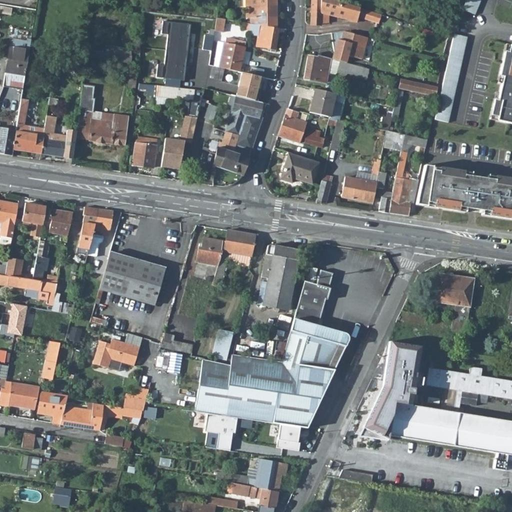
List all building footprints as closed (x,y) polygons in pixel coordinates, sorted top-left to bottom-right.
[(245,0),(246,17),(250,18),(250,24),(276,28),(275,0),(245,0)] [(378,23),(380,14),(336,0),(311,0),(311,25),(320,26),(320,24),(321,13),(329,15),(357,22),(358,16),(378,23)] [(465,0),(462,9),(475,14),(480,0),(465,0)] [(329,15),(321,13),(320,24),(329,22),(329,15)] [(224,19),(216,18),(216,19),(214,31),(222,32),(224,19)] [(186,79),(191,23),(163,20),(162,33),(170,34),(167,65),(159,64),(157,76),(186,79)] [(276,28),(250,24),(248,30),(249,35),(257,36),(256,46),(275,49),(278,29),(276,28)] [(343,31),(331,33),(334,51),(348,55),(361,59),(367,37),(343,31)] [(467,37),(454,34),(434,119),(447,122),(467,37)] [(212,50),(214,39),(206,37),(204,48),(212,50)] [(31,39),(27,38),(27,40),(15,39),(14,38),(12,39),(11,40),(10,42),(5,72),(25,75),(27,63),(28,54),(30,45),(31,39)] [(245,42),(225,38),(224,43),(217,42),(214,66),(233,70),(238,72),(245,42)] [(511,45),(510,45),(508,52),(505,51),(499,76),(503,76),(502,84),(499,93),(498,100),(494,99),(490,115),(497,116),(496,120),(511,123),(511,45)] [(132,49),(109,46),(108,52),(87,49),(86,57),(92,58),(131,63),(132,56),(131,56),(132,49)] [(331,59),(345,63),(348,55),(334,51),(331,59)] [(36,55),(28,54),(27,63),(34,64),(36,55)] [(331,59),(318,55),(317,57),(308,56),(304,78),(326,82),(328,73),(335,74),(337,73),(346,75),(347,73),(361,77),(363,68),(345,63),(331,59)] [(149,59),(141,58),(140,72),(147,73),(149,59)] [(250,67),(249,74),(262,77),(263,70),(250,67)] [(366,78),(369,69),(363,68),(361,77),(366,78)] [(238,72),(233,70),(232,79),(234,79),(231,89),(220,86),(218,88),(217,91),(230,94),(235,96),(259,102),(265,78),(262,77),(249,74),(238,72)] [(25,75),(5,72),(3,85),(2,86),(22,89),(25,75)] [(137,74),(129,73),(128,87),(135,88),(135,83),(137,74)] [(435,96),(437,87),(400,78),(398,88),(404,89),(435,96)] [(155,85),(139,84),(138,90),(147,91),(147,95),(153,96),(153,97),(189,100),(187,116),(197,117),(201,98),(203,90),(194,89),(194,90),(154,86),(155,85)] [(93,87),(82,85),(76,132),(75,138),(88,139),(88,140),(111,144),(111,143),(123,145),(127,116),(92,111),(94,99),(92,99),(93,87)] [(401,101),(404,89),(398,88),(395,100),(401,101)] [(315,89),(309,112),(328,116),(328,118),(329,118),(336,120),(337,119),(338,119),(342,104),(333,102),(335,93),(315,89)] [(235,96),(230,94),(227,109),(232,111),(235,96)] [(259,102),(235,96),(232,111),(245,114),(258,117),(262,102),(259,102)] [(28,100),(21,98),(16,130),(13,149),(33,152),(34,148),(41,149),(44,128),(24,125),(28,100)] [(397,118),(401,101),(395,100),(393,107),(392,117),(397,118)] [(217,107),(208,104),(204,118),(212,121),(217,107)] [(298,112),(288,109),(286,108),(277,135),(299,142),(306,122),(296,119),(298,112)] [(245,114),(232,111),(221,143),(219,142),(216,149),(216,148),(214,158),(212,166),(214,168),(212,185),(220,187),(221,183),(224,181),(238,174),(242,175),(242,174),(251,149),(235,144),(245,114)] [(258,117),(245,114),(235,144),(251,149),(261,118),(258,117)] [(57,117),(46,115),(44,128),(41,149),(40,153),(72,158),(75,138),(76,132),(67,130),(66,135),(54,133),(55,128),(57,117)] [(187,116),(184,115),(179,140),(184,141),(192,142),(197,117),(187,116)] [(335,127),(336,120),(329,118),(327,125),(335,127)] [(337,151),(345,121),(338,119),(337,119),(336,120),(335,127),(329,149),(337,151)] [(0,153),(12,155),(13,149),(16,130),(0,127),(0,153)] [(317,146),(321,147),(324,138),(318,137),(320,131),(308,128),(304,142),(317,146)] [(402,143),(404,134),(388,131),(386,130),(384,139),(387,140),(393,141),(402,143)] [(425,148),(426,139),(404,134),(402,143),(401,151),(399,162),(405,163),(408,148),(412,145),(425,148)] [(154,137),(151,136),(151,139),(136,137),(132,165),(153,168),(155,153),(159,154),(160,143),(156,143),(157,140),(154,139),(154,137)] [(164,138),(160,166),(178,169),(184,141),(179,140),(164,138)] [(383,147),(384,142),(378,141),(375,152),(381,154),(383,147)] [(401,151),(402,143),(393,141),(392,149),(401,151)] [(311,183),(317,163),(288,154),(281,179),(291,182),(292,177),(311,183)] [(374,161),(372,174),(357,171),(355,179),(345,177),(341,197),(372,203),(375,187),(378,171),(380,160),(377,159),(376,162),(374,161)] [(511,178),(424,165),(415,204),(458,211),(458,207),(465,208),(465,212),(481,214),(482,210),(489,211),(488,215),(511,218),(511,178)] [(331,183),(334,170),(325,168),(321,180),(331,183)] [(383,189),(386,173),(378,171),(375,187),(383,189)] [(408,180),(409,174),(397,172),(395,177),(393,189),(399,191),(397,200),(410,203),(413,204),(418,180),(409,177),(408,180)] [(224,181),(221,183),(220,187),(224,186),(229,185),(233,183),(236,181),(240,178),(242,175),(238,174),(224,181)] [(325,203),(331,183),(321,180),(316,202),(325,203)] [(393,189),(392,193),(381,191),(378,211),(408,216),(410,203),(397,200),(399,191),(393,189)] [(1,237),(11,239),(18,204),(0,200),(0,228),(2,229),(1,237)] [(25,203),(22,222),(32,224),(30,236),(40,237),(42,225),(46,206),(25,203)] [(97,209),(82,206),(80,220),(83,221),(76,253),(87,256),(87,254),(92,235),(94,227),(97,209)] [(51,219),(49,231),(68,234),(72,213),(51,209),(49,219),(51,219)] [(87,254),(96,256),(100,243),(102,242),(104,236),(109,237),(113,211),(97,209),(94,227),(92,235),(87,254)] [(217,268),(212,285),(216,287),(217,283),(220,284),(229,253),(250,256),(254,235),(227,230),(224,242),(217,268)] [(194,263),(217,268),(224,242),(202,238),(200,246),(197,245),(194,263)] [(49,242),(40,240),(32,280),(42,282),(49,242)] [(268,244),(261,278),(267,279),(262,306),(287,311),(300,250),(268,244)] [(110,253),(100,290),(154,306),(165,270),(110,253)] [(6,266),(4,276),(9,276),(19,278),(21,262),(7,260),(6,266)] [(318,285),(306,282),(294,322),(283,364),(231,355),(229,365),(200,358),(192,411),(206,413),(226,417),(237,419),(252,421),(269,424),(273,425),(279,426),(298,428),(308,429),(334,371),(330,370),(342,344),(347,344),(349,341),(350,339),(348,335),(346,333),(343,332),(340,334),(320,329),(327,300),(329,300),(332,288),(330,288),(334,273),(321,270),(318,285)] [(455,306),(451,332),(465,335),(473,280),(440,275),(436,302),(455,306)] [(19,278),(9,276),(7,286),(55,294),(57,284),(42,282),(32,280),(19,278)] [(55,294),(52,312),(71,315),(74,306),(58,303),(60,295),(55,294)] [(9,303),(7,325),(2,324),(1,333),(24,335),(27,304),(9,303)] [(217,329),(214,357),(230,359),(233,330),(217,329)] [(237,334),(234,353),(281,360),(285,342),(237,334)] [(160,344),(159,348),(188,354),(190,346),(170,341),(171,337),(162,335),(160,344)] [(45,340),(43,358),(59,360),(60,342),(45,340)] [(138,349),(110,341),(109,345),(98,342),(92,365),(106,370),(118,373),(121,364),(133,367),(138,349)] [(388,440),(388,435),(502,453),(501,458),(495,457),(493,468),(505,470),(506,460),(507,454),(511,454),(511,421),(458,413),(453,412),(410,405),(420,346),(390,342),(382,386),(359,436),(388,440)] [(181,372),(182,353),(170,352),(169,371),(181,372)] [(44,361),(40,378),(51,380),(55,363),(44,361)] [(453,412),(458,413),(460,402),(475,405),(477,393),(511,398),(511,379),(481,375),(482,367),(471,366),(469,373),(429,366),(426,385),(457,390),(453,412)] [(0,389),(0,407),(7,409),(7,407),(33,411),(38,390),(4,384),(3,390),(0,389)] [(51,418),(50,425),(59,426),(67,397),(41,392),(35,415),(51,418)] [(122,399),(121,407),(135,409),(140,410),(141,405),(142,402),(122,399)] [(66,408),(61,425),(99,430),(101,422),(98,421),(99,417),(101,417),(103,405),(93,403),(91,412),(66,408)] [(121,407),(103,405),(101,417),(99,417),(98,421),(101,422),(106,423),(107,416),(121,418),(122,415),(120,415),(121,407)] [(156,417),(157,407),(146,406),(145,416),(156,417)] [(135,409),(121,407),(120,415),(122,415),(138,417),(140,410),(135,409)] [(237,419),(206,413),(204,432),(218,435),(215,450),(229,451),(232,433),(235,434),(237,419)] [(269,424),(252,421),(251,429),(268,432),(269,424)] [(298,428),(279,426),(276,448),(298,452),(299,442),(296,442),(298,428)] [(22,436),(20,450),(31,451),(33,438),(22,436)] [(35,449),(42,450),(44,437),(37,436),(35,449)] [(106,437),(103,446),(120,449),(122,439),(106,437)] [(31,458),(23,457),(21,470),(29,471),(31,458)] [(223,476),(222,482),(227,483),(278,493),(282,473),(286,473),(287,466),(261,461),(257,482),(223,476)] [(341,470),(337,478),(366,483),(370,484),(372,475),(341,470)] [(278,493),(227,483),(225,491),(228,492),(228,493),(260,499),(257,511),(273,511),(274,510),(275,510),(278,493)] [(73,489),(56,486),(53,504),(70,507),(73,489)] [(187,511),(207,511),(208,505),(185,501),(183,511),(187,511)] [(223,502),(223,507),(236,510),(238,502),(223,502)] [(353,503),(352,510),(365,511),(367,505),(353,503)]
